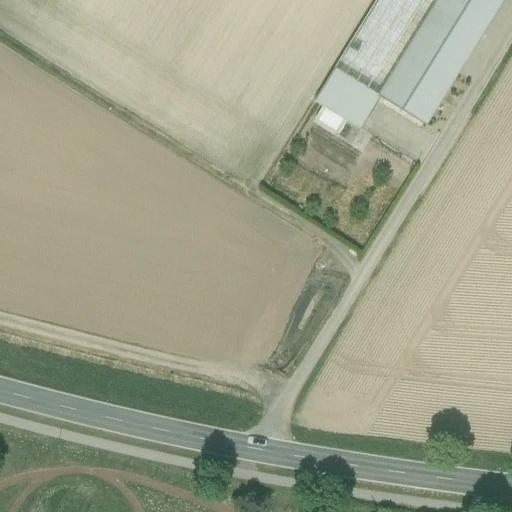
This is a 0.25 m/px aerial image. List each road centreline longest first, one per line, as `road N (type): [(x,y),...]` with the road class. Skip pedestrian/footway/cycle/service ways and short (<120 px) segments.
road 1 (secondary): [(0,391),(257,451),(511,488)]
road 2 (track): [(257,451),(511,31)]
